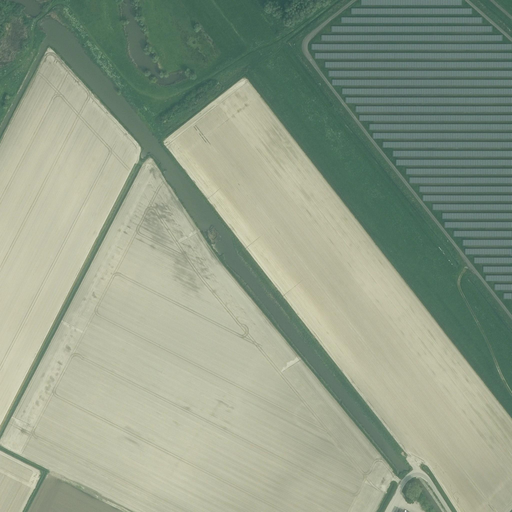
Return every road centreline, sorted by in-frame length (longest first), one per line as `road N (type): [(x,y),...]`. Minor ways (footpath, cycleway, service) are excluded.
road 1 (track): [(282,66),(456,281)]
road 2 (track): [(511,394),(456,281),(466,267)]
